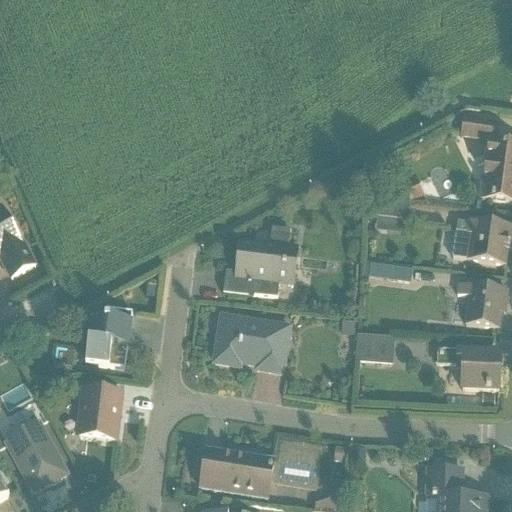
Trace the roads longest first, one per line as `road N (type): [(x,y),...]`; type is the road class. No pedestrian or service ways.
road 1 (residential): [(164,396),(350,427),(511,434)]
road 2 (residential): [(164,396),(184,251)]
